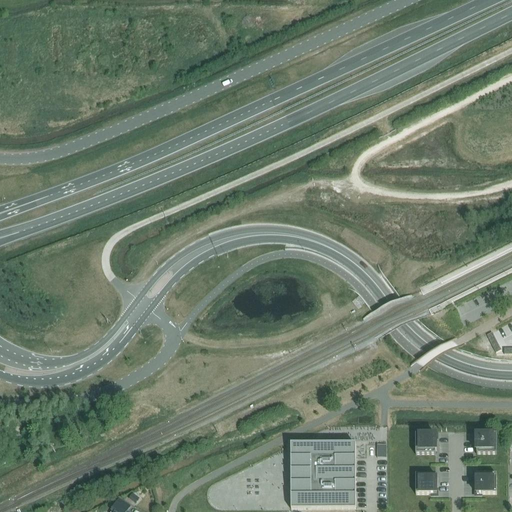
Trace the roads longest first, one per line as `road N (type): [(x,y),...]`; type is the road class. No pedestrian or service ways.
road 1 (trunk): [(10,235),(280,126),(511,13)]
road 2 (trunk): [(490,0),(144,159),(4,212)]
road 3 (unclassified): [(407,0),(55,154),(0,158)]
road 4 (tertiary): [(511,371),(461,363),(426,344),(365,274),(327,247),(281,234),(231,238)]
road 5 (unclassified): [(0,406),(76,401),(143,373),(171,342),(150,310)]
road 6 (tertiary): [(0,375),(32,382),(75,377),(112,354),(150,310)]
road 7 (tertiary): [(138,300),(97,346),(69,361),(28,362),(0,351)]
